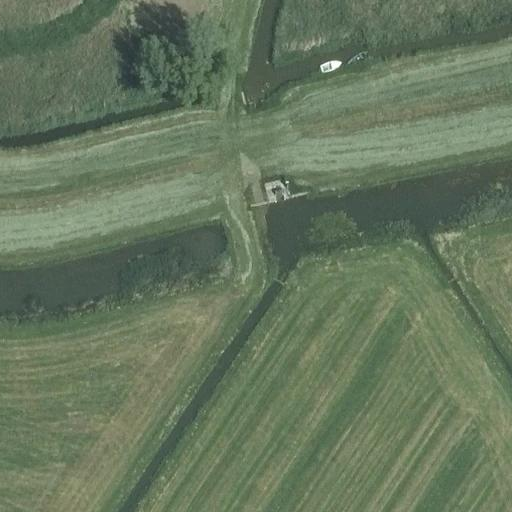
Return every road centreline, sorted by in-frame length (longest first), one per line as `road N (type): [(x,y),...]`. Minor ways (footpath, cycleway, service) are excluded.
road 1 (track): [(91,511),(257,277),(228,145),(225,49),(237,0)]
road 2 (track): [(300,116),(87,176),(0,188)]
